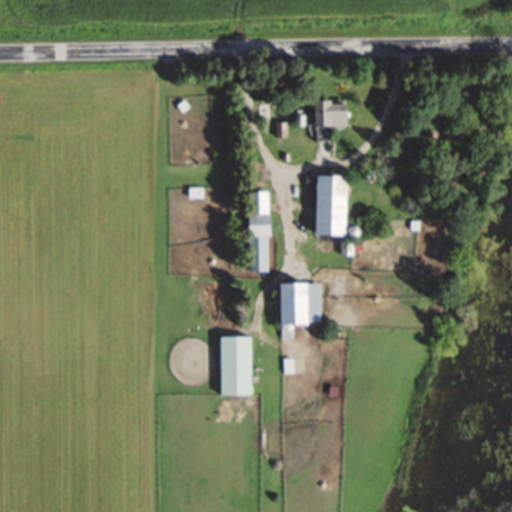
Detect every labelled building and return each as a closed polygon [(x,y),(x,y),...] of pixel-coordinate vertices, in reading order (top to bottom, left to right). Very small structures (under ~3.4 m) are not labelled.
[(311,127),(343,127),(343,102),(311,102),(311,127)] [(282,104),(255,104),(255,119),(282,119),(282,104)] [(341,236),(343,178),(312,177),(311,235),(341,236)] [(265,193),(244,193),(245,272),(266,272),(265,193)] [(303,326),(303,285),(275,285),(275,326),(303,326)]
